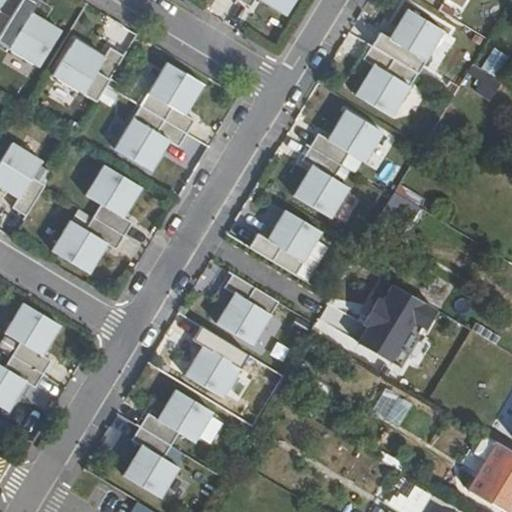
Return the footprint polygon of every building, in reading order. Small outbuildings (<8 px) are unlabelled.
[(1,0),(0,3),(0,33),(20,0),(1,0)] [(41,26),(34,27),(25,22),(31,13),(37,3),(32,0),(20,0),(0,33),(0,43),(9,49),(22,57),(39,67),(61,31),(44,20),(41,26)] [(272,0),(269,6),(286,16),(295,0),(237,0),(250,8),(255,0),(272,0)] [(402,29),(404,36),(399,45),(389,39),(379,33),(371,46),(417,74),(425,61),(433,48),(443,31),(407,9),(397,27),(402,29)] [(41,26),(44,20),(31,13),(25,22),(34,27),(41,26)] [(402,29),(397,27),(389,39),(399,45),(404,36),(402,29)] [(99,67),(90,62),(89,55),(92,50),(75,39),(53,76),(70,86),(82,94),(96,102),(124,56),(111,48),(105,57),(99,67)] [(382,71),(377,80),(370,81),(365,79),(355,95),(391,118),(401,100),(409,88),(417,74),(371,46),(363,60),(373,66),(382,71)] [(497,78),(508,55),(491,47),(480,70),(497,78)] [(105,57),(92,50),(89,55),(90,62),(99,67),(105,57)] [(175,109),(181,100),(188,99),(193,102),(203,85),(167,63),(157,80),(149,93),(141,106),(187,134),(195,121),(185,115),(175,109)] [(373,66),(365,79),(370,81),(377,80),(382,71),(373,66)] [(486,99),(498,86),(479,70),(468,83),(486,99)] [(185,115),(193,102),(188,99),(181,100),(175,109),(185,115)] [(156,151),(154,144),(159,136),(169,142),(179,148),(187,134),(141,106),(133,120),(125,132),(115,150),(151,171),(161,154),(156,151)] [(363,163),(382,132),(346,110),(335,127),(341,130),(343,137),(337,146),(318,134),(310,147),(301,161),(311,167),(321,172),(316,181),(309,182),(304,179),(293,196),(329,219),(340,201),(348,189),(348,188),(333,179),(348,154),(363,163)] [(341,130),(335,127),(328,140),(337,146),(343,137),(341,130)] [(156,151),(161,154),(169,142),(159,136),(154,144),(156,151)] [(9,186),(16,184),(25,189),(19,199),(13,209),(26,216),(54,170),(41,163),(28,155),(11,144),(0,162),(0,187),(6,191),(9,186)] [(70,222),(52,252),(89,274),(99,257),(93,254),(92,247),(97,238),(107,244),(116,250),(125,237),(133,223),(123,217),(113,212),(119,203),(125,201),(131,205),(141,188),(105,166),(94,183),(87,196),(86,196),(101,206),(86,231),(70,222)] [(311,167),(304,179),(309,182),(316,181),(321,172),(311,167)] [(9,186),(6,191),(19,199),(25,189),(16,184),(9,186)] [(123,217),(131,205),(125,201),(119,203),(113,212),(123,217)] [(279,231),(281,238),(276,246),(267,240),(257,234),(249,248),(295,276),(303,262),(311,250),(321,233),(285,211),(274,228),(279,231)] [(279,231),(274,228),(267,240),(276,246),(281,238),(279,231)] [(93,254),(99,257),(107,244),(97,238),(92,247),(93,254)] [(244,299),(238,308),(232,309),(226,306),(216,323),(253,345),(263,328),(271,316),(279,302),(232,274),(224,288),(234,294),(244,299)] [(385,284),(353,344),(396,368),(417,331),(424,335),(437,311),(385,284)] [(234,294),(226,306),(232,309),(238,308),(244,299),(234,294)] [(0,365),(0,407),(7,412),(18,395),(12,391),(10,385),(15,376),(25,382),(35,388),(43,374),(51,361),(42,355),(32,349),(37,341),(44,339),(49,343),(60,326),(24,304),(13,320),(5,333),(5,334),(20,343),(5,369),(0,365)] [(212,351),(207,360),(200,361),(195,358),(185,375),(221,397),(231,380),(239,368),(239,367),(223,358),(231,344),(201,326),(193,340),(203,345),(212,351)] [(42,355),(49,343),(44,339),(37,341),(32,349),(42,355)] [(203,345),(195,358),(200,361),(207,360),(212,351),(203,345)] [(12,391),(18,395),(25,382),(15,376),(10,385),(12,391)] [(370,413),(395,424),(407,394),(382,384),(370,413)] [(193,442),(212,412),(176,390),(165,407),(171,410),(172,417),(167,426),(158,420),(148,413),(140,427),(131,440),(141,447),(151,452),(145,461),(139,462),(134,459),(123,476),(159,498),(170,481),(177,469),(178,468),(163,458),(178,433),(193,442)] [(171,410),(165,407),(158,420),(167,426),(172,417),(171,410)] [(0,450),(20,463),(34,439),(0,418),(0,450)] [(141,447),(134,459),(139,462),(145,461),(151,452),(141,447)] [(511,470),(498,462),(479,493),(511,511),(511,510),(511,470)] [(405,498),(391,492),(385,507),(396,511),(433,511),(440,498),(411,486),(405,498)] [(153,511),(137,502),(131,511),(153,511)]
